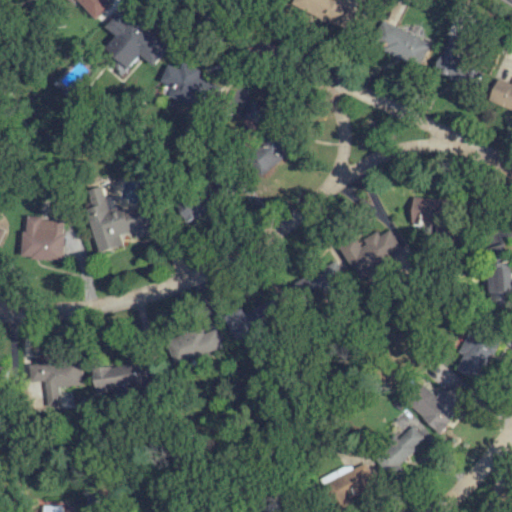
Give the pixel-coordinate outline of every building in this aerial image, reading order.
[(78,0),(95,19),(113,3),(110,0),(78,0)] [(168,48),(136,18),(130,24),(118,13),(106,26),(116,36),(107,46),(129,67),(141,54),(153,65),(168,48)] [(373,45),(421,67),(432,42),(384,21),(373,45)] [(461,42),(448,37),(434,72),(473,88),(481,68),(455,58),(461,42)] [(170,97),(200,109),(210,82),(199,78),(202,70),(182,62),(180,68),(167,64),(161,81),(174,86),(170,97)] [(488,101),(511,110),(511,81),(511,83),(498,78),(488,101)] [(246,115),(266,128),(271,120),(252,107),(246,115)] [(293,142),(276,130),(252,162),(269,174),(293,142)] [(100,252),(123,245),(120,234),(134,231),(136,238),(153,234),(145,204),(123,210),(121,204),(115,206),(111,195),(104,197),(101,186),(83,191),(100,252)] [(203,193),(179,200),(185,219),(208,213),(203,193)] [(452,199),(414,197),(413,224),(437,225),(437,233),(451,233),(452,199)] [(62,260),(64,219),(41,218),(41,216),(24,215),(22,258),(62,260)] [(362,279),(392,259),(391,256),(402,249),(389,229),(380,235),(377,231),(361,242),(359,238),(343,249),(362,279)] [(493,308),(508,307),(508,295),(511,294),(511,267),(511,259),(507,259),(506,242),(489,243),(490,257),(491,257),(493,308)] [(288,288),(297,306),(347,279),(338,261),(288,288)] [(236,339),(285,317),(276,298),(246,312),(244,307),(225,315),(236,339)] [(224,346),(216,329),(203,334),(201,328),(170,340),(179,364),(224,346)] [(456,369),(479,381),(498,343),(469,329),(458,351),(463,354),(456,369)] [(84,385),(82,359),(32,364),(34,385),(45,384),(47,405),(60,404),(58,387),(84,385)] [(95,367),(98,391),(153,385),(151,361),(95,367)] [(454,383),(447,391),(443,388),(436,396),(421,383),(405,402),(440,432),(470,396),(454,383)] [(426,440),(414,426),(379,456),(391,469),(426,440)] [(328,480),(339,503),(377,485),(366,462),(328,480)] [(87,495),(87,511),(102,511),(103,495),(87,495)]
